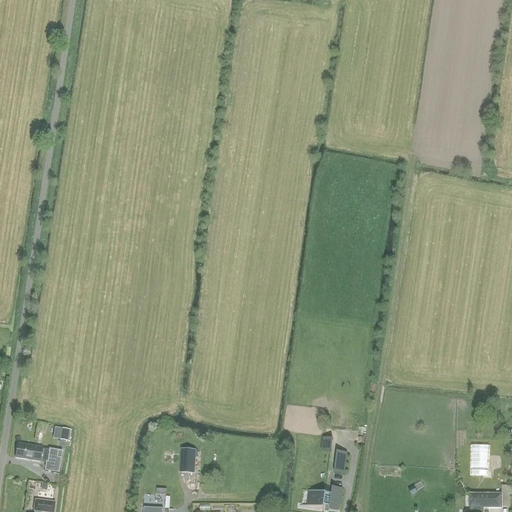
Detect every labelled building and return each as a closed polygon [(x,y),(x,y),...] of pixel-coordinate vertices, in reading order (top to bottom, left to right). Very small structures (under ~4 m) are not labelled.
[(60,440),(69,441),(71,430),(62,429),(60,440)] [(333,439),(323,438),(321,450),(331,452),(333,439)] [(40,461),(40,460),(46,461),(45,471),(59,473),(62,452),(42,449),(42,447),(17,443),(15,457),(40,461)] [(489,445),(471,445),(470,476),(489,476),(489,445)] [(195,474),(197,451),(181,450),(179,473),(195,474)] [(344,475),(347,453),(337,452),(334,474),(344,475)] [(409,490),(412,496),(417,493),(417,492),(425,488),(421,482),(409,490)] [(340,511),(343,489),(332,487),(332,494),(311,491),(309,506),(299,505),(324,509),(324,506),(330,507),(330,509),(340,511)] [(483,511),(484,509),(502,510),(502,495),(470,495),(469,511),(483,511)] [(44,511),(53,511),(55,502),(39,500),(38,505),(34,505),(33,510),(34,511),(33,511),(41,511),(42,511),(44,511)]
